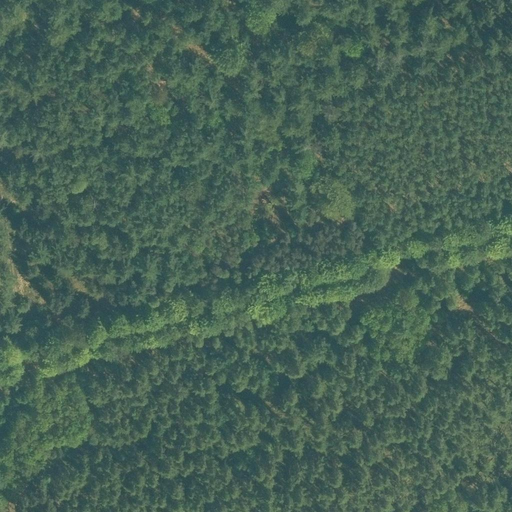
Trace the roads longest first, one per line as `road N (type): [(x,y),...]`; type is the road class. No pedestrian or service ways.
road 1 (track): [(511,219),(0,356)]
road 2 (track): [(61,511),(23,350),(0,189)]
